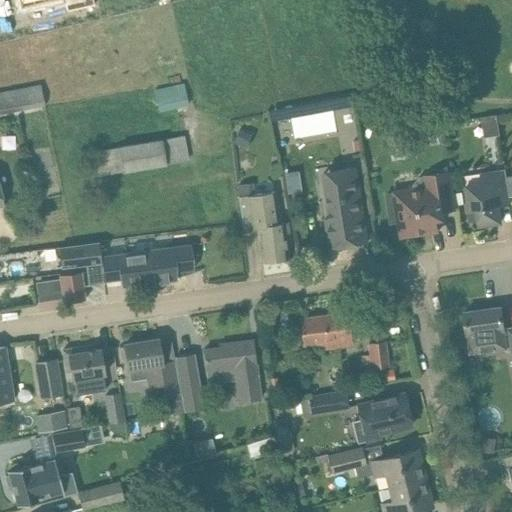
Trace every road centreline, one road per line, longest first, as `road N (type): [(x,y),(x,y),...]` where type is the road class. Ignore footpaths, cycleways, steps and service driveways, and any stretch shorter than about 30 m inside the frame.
road 1 (residential): [(0,331),(414,266)]
road 2 (residential): [(471,511),(414,266)]
